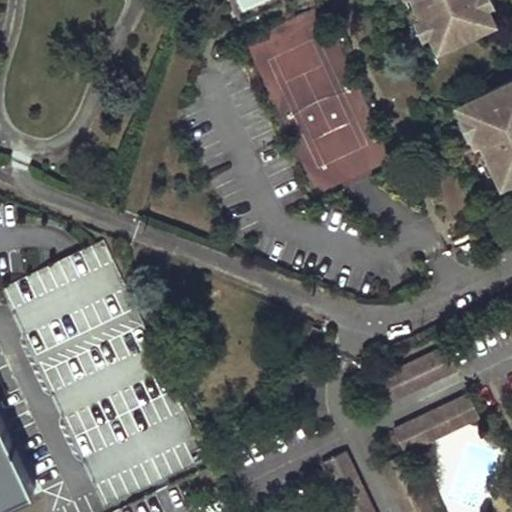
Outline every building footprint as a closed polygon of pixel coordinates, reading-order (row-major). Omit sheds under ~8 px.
[(416,0),(424,14),(426,13),(441,46),(493,22),(482,0),(416,0)] [(478,131),(473,134),(478,145),(483,142),(503,184),(511,179),(511,79),(459,104),(464,114),(469,112),(478,131)] [(469,112),(464,114),(473,134),(478,131),(469,112)] [(9,281),(18,306),(48,295),(40,271),(9,281)] [(383,404),(457,369),(446,344),(371,380),(383,404)] [(405,452),(480,416),(469,392),(394,427),(405,452)] [(0,502),(34,486),(0,413),(0,502)] [(345,511),(375,511),(346,450),(322,462),(345,511)] [(434,511),(405,452),(381,463),(404,511),(434,511)]
